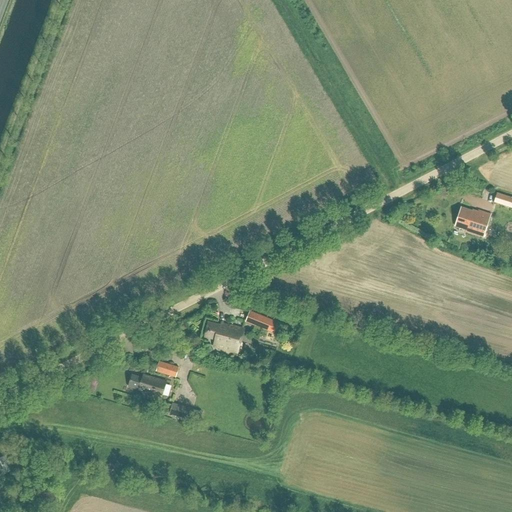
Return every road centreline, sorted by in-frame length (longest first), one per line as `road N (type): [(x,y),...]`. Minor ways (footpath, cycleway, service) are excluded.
road 1 (unclassified): [(0,399),(511,134)]
road 2 (track): [(60,0),(0,165)]
